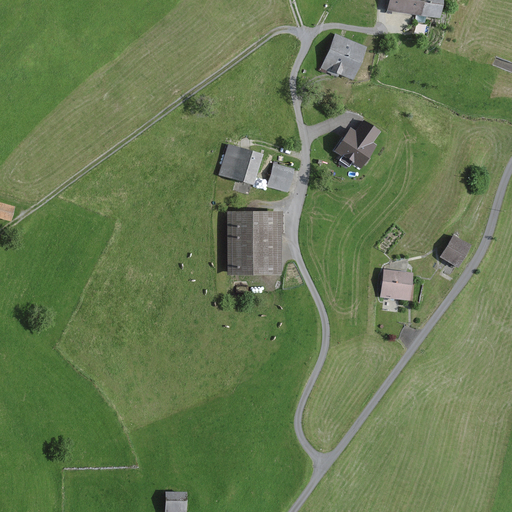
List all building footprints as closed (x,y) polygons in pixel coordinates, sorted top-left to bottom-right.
[(388,0),(388,11),(440,17),(442,0),(388,0)] [(369,47),(335,32),(319,69),(338,77),(340,74),(354,80),(369,47)] [(355,132),(350,128),(334,151),(361,170),(378,146),(374,143),(381,133),(363,121),(355,132)] [(263,155),(229,145),(220,176),(254,186),(263,155)] [(294,170),(274,164),(268,187),(288,192),(294,170)] [(19,209),(0,204),(0,217),(16,221),(19,209)] [(281,213),(227,213),(227,276),(281,275),(281,213)] [(472,245),(454,234),(440,257),(458,268),(472,245)] [(414,273),(384,269),(381,297),(410,301),(414,273)] [(398,339),(404,326),(389,319),(383,332),(398,339)] [(176,511),(177,492),(157,492),(157,511),(176,511)]
